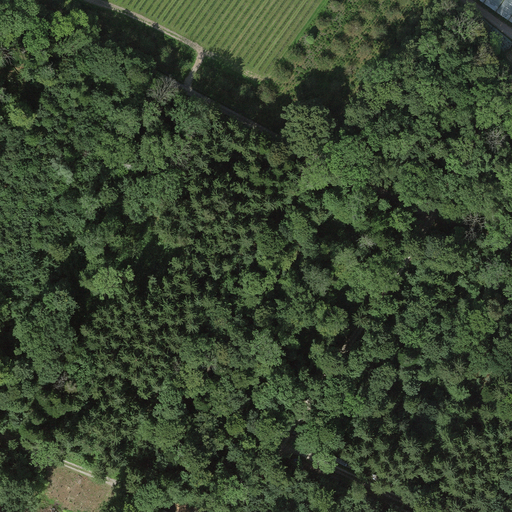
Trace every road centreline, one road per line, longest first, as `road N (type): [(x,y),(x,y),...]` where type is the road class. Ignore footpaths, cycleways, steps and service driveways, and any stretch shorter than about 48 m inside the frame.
road 1 (track): [(511,81),(456,181),(234,511)]
road 2 (track): [(2,0),(432,217)]
road 3 (track): [(0,434),(236,507)]
road 4 (track): [(284,441),(432,511)]
